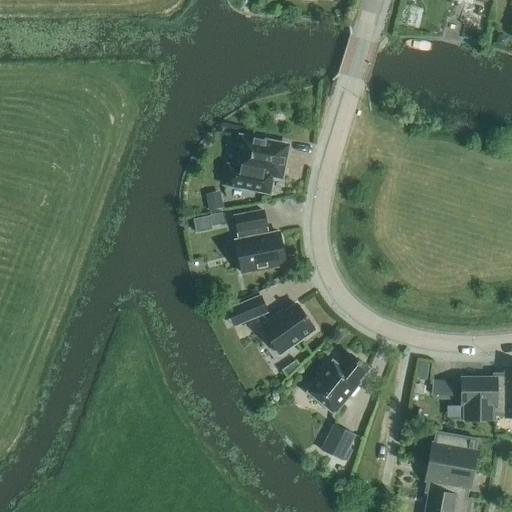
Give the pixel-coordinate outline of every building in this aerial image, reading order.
[(281,178),(287,146),(240,137),(234,167),(227,165),(224,184),(269,193),(272,176),(281,178)] [(209,211),(223,209),(219,191),(205,194),(209,211)] [(265,236),(263,227),(266,227),(263,211),(234,217),(237,232),(240,232),(241,241),(235,242),(241,273),(285,264),(279,233),(265,236)] [(223,213),(209,216),(211,226),(225,223),(223,213)] [(241,323),(267,313),(260,296),(234,307),(241,323)] [(314,329),(296,304),(273,321),(272,319),(260,327),(279,354),(314,329)] [(368,369),(350,355),(339,367),(331,361),(306,391),(334,414),(359,383),(358,382),(368,369)] [(299,366),(295,360),(281,370),(287,378),(299,366)] [(420,363),(418,378),(426,379),(429,365),(420,363)] [(505,416),(511,416),(511,373),(505,374),(493,374),(493,379),(494,379),(494,416),(495,416),(505,416)] [(495,421),(495,416),(494,416),(494,379),(493,379),(462,379),(462,405),(463,405),(463,421),(495,421)] [(457,383),(433,380),(431,395),(455,398),(457,383)] [(347,462),(352,451),(349,449),(355,436),(333,425),(320,450),(343,461),(343,460),(347,462)] [(429,462),(472,470),(475,452),(474,452),(476,439),(435,432),(433,444),(429,462)] [(466,499),(466,498),(468,488),(472,470),(429,462),(426,481),(427,481),(425,493),(429,494),(430,493),(466,499)] [(430,493),(429,494),(426,511),(468,511),(471,499),(466,498),(466,499),(430,493)]
